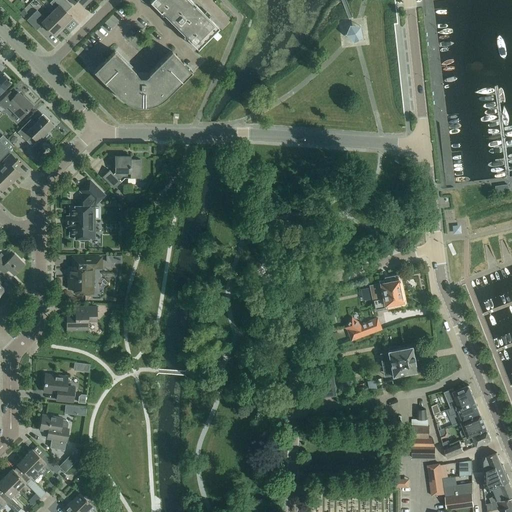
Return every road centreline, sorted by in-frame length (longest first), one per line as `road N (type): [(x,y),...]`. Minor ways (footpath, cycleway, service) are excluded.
road 1 (residential): [(424,146),(98,128)]
road 2 (unclassified): [(294,411),(303,301),(333,280),(438,245)]
road 3 (residential): [(476,370),(405,395),(414,511)]
road 4 (secondary): [(424,146),(409,0)]
road 5 (secondary): [(476,370),(446,297),(438,245)]
